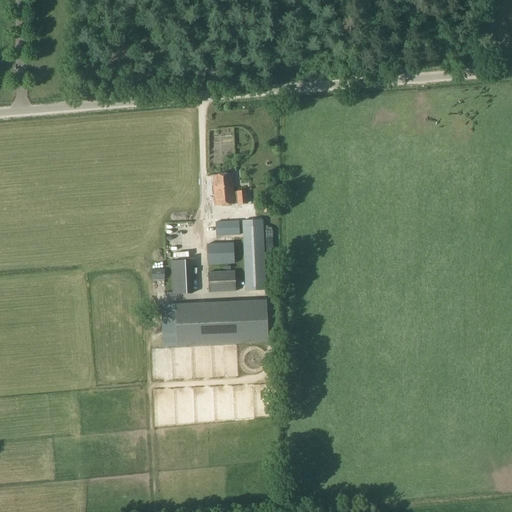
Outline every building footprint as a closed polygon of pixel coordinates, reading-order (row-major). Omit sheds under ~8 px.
[(231,174),(214,175),(216,201),(214,201),(215,206),(234,205),(239,204),(238,193),(233,193),(231,174)] [(239,204),(248,203),(247,192),(238,193),(239,204)] [(239,221),(216,222),(216,236),(239,235),(239,221)] [(245,290),(266,290),(263,222),(242,223),(245,290)] [(207,264),(235,263),(234,244),(233,244),(225,245),(207,245),(207,264)] [(173,294),(191,293),(190,262),(172,263),(173,294)] [(152,281),(165,280),(164,269),(152,269),(152,281)] [(209,292),(236,291),(236,272),(208,273),(209,292)] [(266,302),(176,305),(177,344),(268,340),(266,302)]
